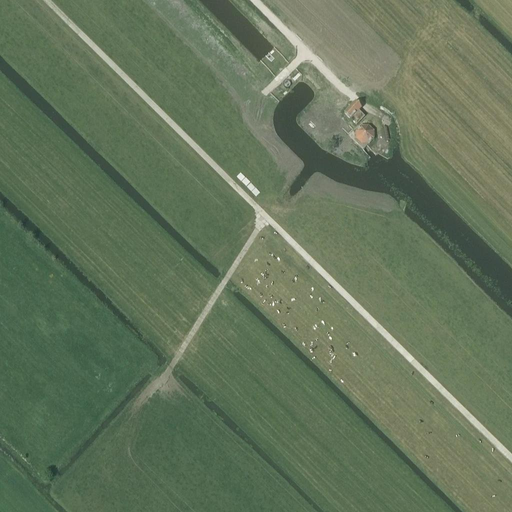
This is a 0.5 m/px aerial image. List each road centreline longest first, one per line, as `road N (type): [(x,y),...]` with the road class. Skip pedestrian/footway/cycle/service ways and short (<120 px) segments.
road 1 (track): [(46,0),(511,459)]
road 2 (track): [(264,216),(161,382)]
